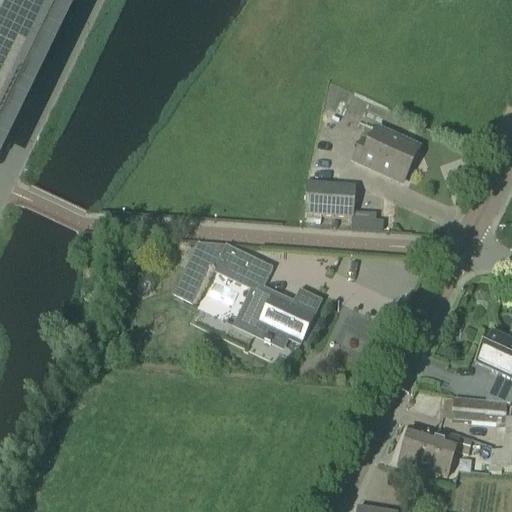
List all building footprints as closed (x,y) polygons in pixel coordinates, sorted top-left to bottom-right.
[(0,0),(0,87),(42,0),(0,0)] [(369,148),(360,168),(400,186),(417,151),(376,132),(369,148)] [(305,186),(304,219),(351,221),(352,189),(336,188),(308,187),(305,186)] [(203,249),(196,265),(250,291),(253,292),(236,329),(264,342),(263,345),(269,347),(270,345),(280,350),(285,339),(299,346),(312,319),(311,319),(317,307),(300,299),(294,311),(271,300),(260,295),(262,291),(271,271),(224,249),(203,249)] [(506,345),(488,337),(475,366),(510,382),(511,380),(511,332),(511,333),(506,345)] [(453,422),(453,425),(506,427),(505,431),(503,454),(503,456),(490,455),(488,477),(500,479),(501,475),(511,476),(511,423),(508,423),(507,423),(508,406),(454,404),(453,422)] [(408,432),(398,466),(445,480),(452,453),(467,457),(471,444),(456,440),(437,435),(436,441),(408,432)]
